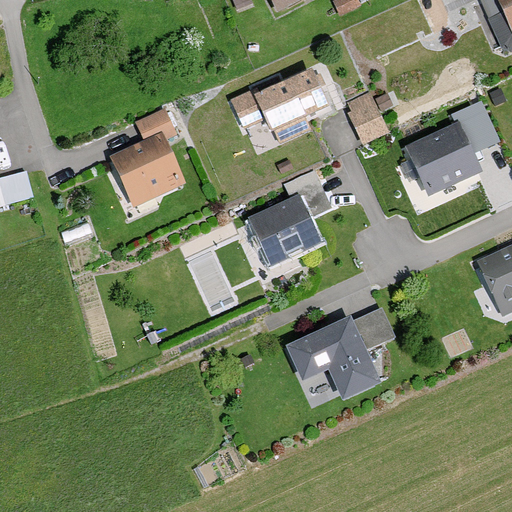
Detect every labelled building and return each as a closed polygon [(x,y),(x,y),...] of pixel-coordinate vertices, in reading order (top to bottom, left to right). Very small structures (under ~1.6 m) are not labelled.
[(265,0),(276,20),(313,0),(265,0)] [(356,10),(351,0),(342,0),(331,6),(336,19),(356,10)] [(487,26),(499,52),(511,60),(511,0),(491,0),(501,20),(487,26)] [(327,115),(310,77),(259,100),(256,93),(229,105),(243,136),(263,127),(269,142),(273,140),(278,150),(310,136),(305,124),(327,115)] [(386,141),(367,98),(345,108),(349,118),(345,120),(359,152),(386,141)] [(450,122),(453,130),(403,153),(427,203),(480,179),(472,161),(497,149),(479,109),(450,122)] [(165,116),(134,129),(142,149),(110,164),(132,214),(184,191),(164,147),(176,142),(165,116)] [(289,174),(286,168),(276,172),(279,178),(289,174)] [(29,207),(23,180),(0,184),(0,186),(5,212),(29,207)] [(285,200),(289,208),(247,227),(269,275),(320,252),(308,226),(330,217),(316,186),(285,200)] [(511,253),(475,271),(499,324),(511,318),(511,253)] [(394,346),(381,316),(351,330),(349,325),(286,354),(303,391),(328,380),(341,410),(379,393),(364,359),(394,346)]
